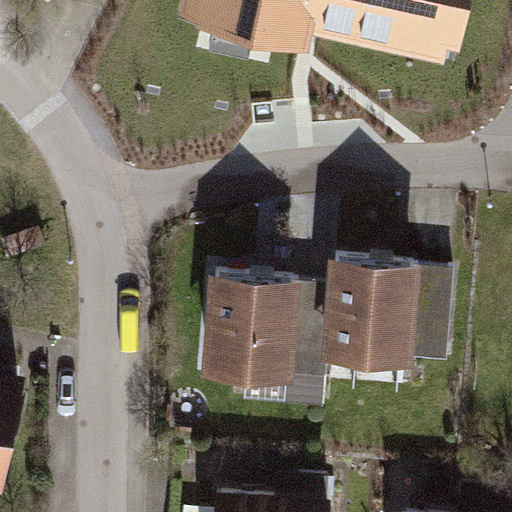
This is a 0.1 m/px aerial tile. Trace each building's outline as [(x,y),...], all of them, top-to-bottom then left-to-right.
[(465,0),(189,0),(188,3),(206,7),(205,12),(305,34),(309,17),(366,29),(370,11),(459,30),(465,0)] [(415,256),(338,250),(336,278),(330,346),(408,351),(410,324),(450,327),(455,262),(415,258),(415,256)] [(296,272),(218,266),(211,360),(288,367),(288,365),(328,368),(330,346),(336,278),(296,274),(296,272)] [(0,468),(2,469),(20,378),(0,373),(0,468)] [(298,493),(219,487),(217,511),(328,511),(329,495),(327,495),(329,471),(300,469),(298,493)] [(463,497),(488,504),(489,478),(464,476),(463,497)] [(511,480),(489,478),(488,504),(511,501),(511,480)] [(467,511),(486,511),(488,504),(463,497),(461,511),(467,511)] [(511,511),(511,501),(488,504),(486,511),(511,511)]
